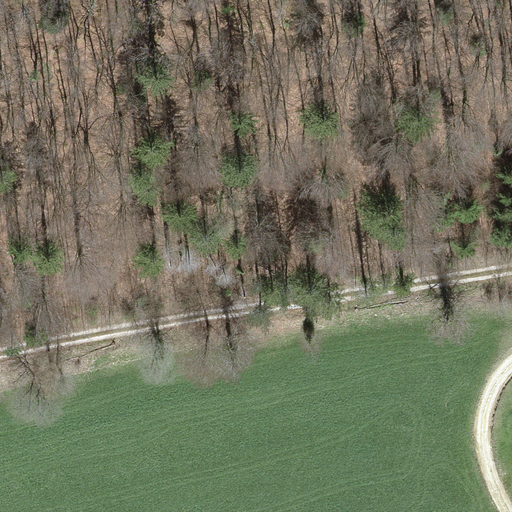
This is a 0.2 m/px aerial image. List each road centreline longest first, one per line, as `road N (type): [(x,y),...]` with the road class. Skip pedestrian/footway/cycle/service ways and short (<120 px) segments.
road 1 (track): [(0,360),(224,315),(511,272)]
road 2 (track): [(511,368),(496,390),(488,442),(511,511)]
